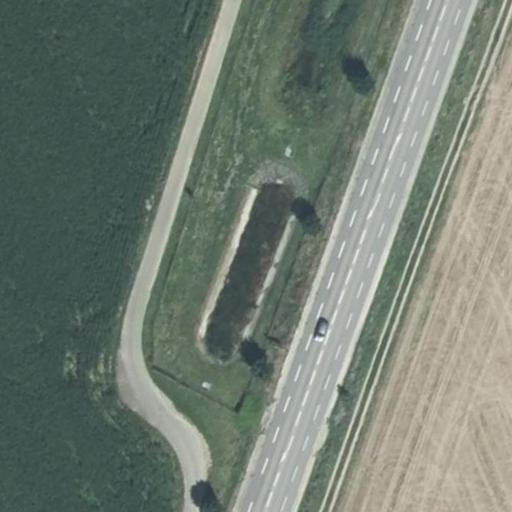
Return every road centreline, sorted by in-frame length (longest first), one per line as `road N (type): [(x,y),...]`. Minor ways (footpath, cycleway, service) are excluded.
road 1 (track): [(233,0),(126,368),(149,415),(181,438),(196,463),(193,511)]
road 2 (secondary): [(267,511),(450,0)]
road 3 (track): [(326,511),(509,0)]
